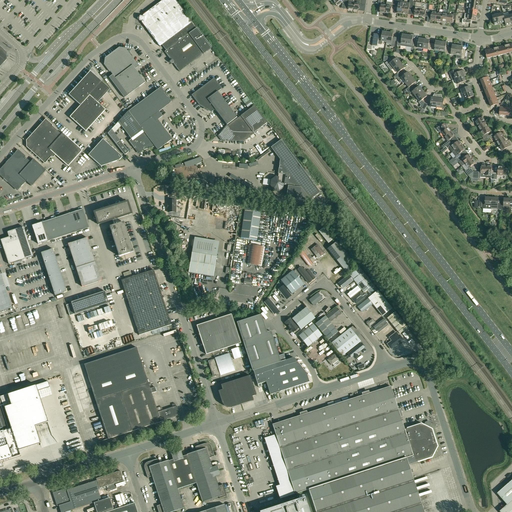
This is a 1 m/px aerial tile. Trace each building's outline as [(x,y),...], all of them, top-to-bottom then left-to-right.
[(139,16),(139,21),(142,21),(141,22),(147,30),(151,35),(160,47),(160,46),(162,45),(166,51),(189,34),(196,28),(192,22),(175,0),(162,0),(142,16),(142,17),(139,16)] [(345,0),(345,3),(348,4),(347,10),(353,11),(354,0),(345,0)] [(365,5),(366,0),(359,0),(360,0),(358,0),(354,0),(353,11),(358,11),(359,4),(365,5)] [(378,0),(377,5),(378,5),(381,6),(379,13),(385,14),(387,2),(386,5),(381,4),(381,0),(378,0)] [(397,13),(402,14),(404,3),(398,2),(398,0),(395,0),(395,1),(396,1),(395,6),(398,6),(397,13)] [(409,8),(412,8),(413,2),(412,0),(409,0),(409,3),(404,3),(402,14),(408,15),(409,8)] [(391,7),(394,8),(395,8),(395,6),(396,1),(395,1),(392,1),(392,3),(387,2),(385,14),(390,14),(391,7)] [(414,16),(419,17),(421,3),(416,2),(413,2),(412,8),(415,9),(414,16)] [(427,4),(426,4),(421,3),(419,17),(425,17),(426,10),(429,11),(430,5),(430,4),(427,4)] [(430,20),(436,21),(437,12),(432,12),(432,10),(431,10),(432,6),(430,5),(429,11),(428,16),(431,17),(430,20)] [(453,20),(455,20),(456,20),(456,14),(453,13),(453,15),(448,14),(447,23),(452,23),(453,20)] [(476,21),(476,16),(468,15),(465,14),(464,19),(463,19),(462,23),(465,24),(465,23),(471,24),(472,20),(476,21)] [(166,51),(164,52),(168,57),(171,61),(170,62),(171,64),(173,63),(179,72),(203,54),(212,48),(197,28),(196,28),(189,34),(166,51)] [(379,34),(378,41),(378,44),(381,45),(382,44),(382,41),(386,42),(388,33),(382,32),(382,35),(379,34)] [(395,41),(392,41),(393,33),(388,33),(386,42),(386,44),(391,45),(391,46),(394,47),(395,41)] [(400,45),(401,44),(406,45),(408,36),(402,35),(402,38),(398,37),(397,44),(400,45)] [(412,48),(414,48),(415,42),(415,41),(412,40),(413,36),(408,36),(406,45),(411,45),(412,47),(412,48)] [(418,48),(423,49),(424,40),(419,39),(418,43),(415,42),(414,48),(416,49),(418,48)] [(432,45),(429,44),(429,40),(424,40),(423,49),(428,49),(429,50),(431,51),(432,45)] [(433,51),(434,50),(440,51),(441,42),(435,41),(435,45),(432,45),(431,51),(433,51)] [(445,55),(448,55),(449,49),(449,47),(446,47),(446,43),(441,42),(440,51),(445,52),(445,53),(445,55)] [(451,54),(456,55),(457,46),(452,45),(452,49),(449,49),(448,55),(450,55),(451,54)] [(465,51),(462,51),(463,47),(457,46),(456,55),(461,56),(461,59),(464,59),(465,51)] [(128,95),(134,90),(145,82),(140,76),(134,69),(137,66),(125,50),(120,49),(106,59),(106,65),(111,71),(110,72),(128,95)] [(391,71),(394,68),(401,63),(397,58),(392,62),(390,59),(385,63),(387,66),(391,71)] [(394,68),(398,73),(395,75),(395,76),(393,77),(395,79),(396,78),(401,74),(400,72),(404,68),(401,63),(394,68)] [(464,70),(458,73),(457,69),(449,72),(450,76),(452,81),(466,75),(464,70)] [(90,71),(72,91),(69,95),(76,102),(80,106),(70,117),(85,132),(105,110),(97,103),(110,89),(102,82),(90,71)] [(396,78),(398,80),(400,83),(401,82),(403,84),(412,77),(408,72),(403,76),(401,74),(396,78)] [(466,81),(464,76),(466,75),(452,81),(455,89),(457,88),(463,86),(462,83),(466,81)] [(406,90),(407,92),(408,92),(413,88),(411,86),(416,82),(412,77),(403,84),(405,83),(409,87),(406,90)] [(480,80),(483,85),(490,82),(488,77),(480,80)] [(227,125),(237,118),(217,92),(221,89),(214,78),(194,94),(192,95),(199,105),(211,113),(215,110),(227,125)] [(483,85),(485,91),(492,88),(490,82),(483,85)] [(412,92),(416,97),(423,91),(419,86),(414,90),(413,88),(408,92),(405,94),(407,96),(409,94),(412,92)] [(461,90),(462,92),(458,94),(459,96),(471,91),(469,86),(466,88),(465,86),(463,86),(457,88),(458,90),(460,89),(461,90)] [(128,111),(157,150),(172,139),(158,120),(162,116),(159,112),(172,102),(161,87),(128,111)] [(485,91),(487,96),(494,93),(492,88),(485,91)] [(450,99),(456,96),(453,89),(447,91),(450,99)] [(416,97),(420,101),(419,102),(421,105),(420,107),(422,109),(425,103),(423,102),(422,100),(427,96),(423,91),(416,97)] [(465,103),(471,101),(470,98),(473,96),(471,91),(459,96),(460,99),(461,102),(464,101),(462,102),(463,104),(465,103)] [(487,96),(489,101),(496,98),(494,93),(487,96)] [(499,104),(498,104),(496,98),(489,101),(491,107),(496,104),(497,106),(499,105),(499,104)] [(496,114),(499,114),(499,115),(505,115),(506,107),(500,107),(499,105),(497,106),(498,108),(497,108),(496,114)] [(267,123),(254,106),(227,126),(219,136),(221,139),(222,140),(243,141),(267,123)] [(154,147),(142,131),(128,111),(124,115),(120,120),(113,127),(110,131),(108,134),(124,155),(128,152),(114,134),(121,126),(131,139),(130,140),(129,141),(134,148),(135,147),(138,150),(139,152),(154,147)] [(473,122),(475,121),(478,126),(485,122),(482,117),(479,119),(478,116),(472,120),(473,122)] [(68,166),(71,162),(82,150),(75,144),(63,133),(61,134),(52,126),(47,122),(44,122),(27,141),(28,147),(45,162),(50,156),(53,156),(55,154),(68,166)] [(478,126),(480,131),(488,126),(485,122),(478,126)] [(480,131),(483,136),(482,136),(483,139),(487,137),(489,136),(487,133),(491,131),(488,126),(480,131)] [(441,133),(444,137),(451,132),(448,127),(441,133)] [(444,137),(448,141),(441,146),(443,149),(446,147),(446,146),(451,143),(449,140),(455,136),(451,132),(444,137)] [(493,137),(496,141),(503,137),(501,132),(494,136),(492,134),(489,136),(487,137),(488,140),(493,137)] [(496,141),(499,146),(506,142),(503,137),(496,141)] [(122,157),(103,139),(100,142),(99,143),(95,148),(91,152),(89,155),(88,155),(101,166),(119,160),(122,157)] [(272,181),(271,185),(274,189),(278,189),(282,187),(282,185),(287,186),(288,186),(286,198),(308,201),(310,200),(320,192),(315,186),(308,177),(281,140),(271,148),(280,160),(278,174),(277,178),(275,178),(272,181)] [(451,146),(455,150),(462,145),(458,141),(453,145),(451,143),(446,146),(446,147),(448,149),(451,146)] [(507,151),(506,149),(509,147),(506,142),(499,146),(501,151),(500,152),(502,154),(507,151)] [(452,152),(456,156),(454,157),(456,160),(461,156),(459,154),(465,149),(462,145),(455,150),(452,152)] [(46,170),(45,170),(41,166),(33,159),(30,162),(18,150),(0,169),(0,174),(17,190),(26,181),(32,186),(46,170)] [(462,159),(465,164),(472,158),(469,154),(463,158),(461,156),(456,160),(458,162),(462,159)] [(465,164),(468,168),(465,171),(470,178),(473,172),(470,167),(476,163),(472,158),(465,164)] [(481,165),(480,172),(474,172),(473,172),(470,178),(480,179),(480,177),(486,177),(487,166),(481,165)] [(492,166),(487,166),(486,177),(491,178),(491,179),(494,180),(495,173),(491,173),(492,166)] [(498,166),(497,173),(495,173),(494,180),(497,180),(497,175),(503,175),(504,167),(498,166)] [(176,200),(179,200),(179,196),(168,196),(168,200),(168,205),(167,205),(167,208),(168,208),(168,212),(176,212),(176,200)] [(485,197),(485,203),(482,202),(482,209),(487,209),(491,209),(492,198),(485,197)] [(498,198),(492,198),(491,209),(498,210),(500,210),(501,203),(498,203),(498,198)] [(504,199),(501,199),(501,203),(500,210),(510,210),(510,199),(504,199)] [(98,225),(105,222),(112,220),(117,218),(131,214),(127,202),(94,212),(98,225)] [(261,211),(247,209),(245,208),(242,226),(242,229),(240,238),(242,238),(257,240),(261,211)] [(38,244),(63,236),(89,228),(83,209),(32,226),(38,244)] [(132,251),(123,223),(119,224),(117,218),(112,220),(114,226),(111,227),(120,255),(132,251)] [(8,264),(33,256),(23,227),(7,232),(9,237),(0,240),(8,264)] [(319,230),(329,241),(333,238),(323,227),(319,230)] [(78,241),(68,244),(71,254),(73,258),(74,263),(76,268),(77,272),(79,277),(82,287),(92,284),(101,281),(101,280),(98,271),(96,266),(95,262),(93,257),(92,252),(90,247),(87,238),(78,241)] [(265,247),(260,246),(261,243),(251,241),(247,264),(262,267),(265,247)] [(346,272),(355,265),(337,241),(327,249),(346,272)] [(320,256),(325,253),(318,244),(313,247),(320,256)] [(52,247),(40,251),(54,294),(66,290),(52,247)] [(299,255),(309,267),(313,264),(304,251),(299,255)] [(191,253),(188,273),(212,277),(216,257),(191,253)] [(302,266),(298,269),(310,284),(316,279),(309,269),(306,272),(302,266)] [(359,268),(349,275),(361,290),(370,282),(359,268)] [(153,270),(149,271),(121,280),(124,289),(139,335),(171,325),(153,270)] [(0,311),(12,308),(0,271),(0,311)] [(292,271),(280,280),(291,294),(303,285),(292,271)] [(338,284),(343,289),(353,282),(348,276),(338,284)] [(361,291),(351,299),(356,305),(368,296),(365,292),(363,294),(361,291)] [(377,291),(368,298),(373,305),(379,312),(382,316),(391,309),(389,305),(377,291)] [(105,292),(71,302),(75,313),(75,314),(76,313),(108,303),(106,295),(105,292)] [(313,306),(323,299),(318,292),(308,299),(313,306)] [(269,298),(264,301),(274,314),(279,311),(269,298)] [(357,307),(362,313),(373,305),(368,298),(357,307)] [(75,313),(71,302),(65,304),(69,315),(75,313)] [(292,319),(301,330),(315,318),(306,307),(292,319)] [(327,316),(331,321),(342,313),(338,308),(327,316)] [(399,334),(404,330),(407,328),(395,312),(387,318),(399,334)] [(196,326),(199,334),(203,346),(206,355),(212,352),(236,345),(236,346),(241,345),(240,343),(241,343),(231,314),(196,326)] [(267,332),(261,314),(236,322),(249,360),(252,370),(252,371),(253,371),(285,361),(283,354),(279,356),(270,331),(267,332)] [(315,324),(328,340),(330,342),(340,333),(339,331),(338,332),(325,316),(315,324)] [(285,323),(293,333),(298,329),(290,319),(285,323)] [(385,319),(373,328),(376,332),(388,324),(385,319)] [(307,347),(322,335),(313,325),(299,336),(307,347)] [(331,343),(342,357),(360,342),(350,328),(331,343)] [(398,334),(385,344),(390,349),(402,340),(398,334)] [(362,344),(348,354),(351,359),(365,348),(362,344)] [(214,376),(220,374),(220,375),(235,371),(229,354),(215,358),(215,359),(208,361),(211,370),(212,369),(214,376)] [(335,354),(327,360),(331,364),(338,358),(335,354)] [(294,358),(285,361),(253,371),(257,385),(264,383),(266,382),(270,395),(276,393),(277,393),(278,393),(278,392),(309,382),(306,373),(294,358)] [(158,412),(151,393),(156,392),(155,387),(150,388),(141,360),(88,377),(108,439),(161,422),(175,417),(179,415),(178,411),(177,406),(176,406),(175,403),(172,404),(173,407),(158,412)] [(87,405),(95,402),(91,391),(87,392),(80,372),(75,374),(77,378),(71,380),(75,392),(77,391),(79,397),(77,398),(81,408),(82,408),(84,413),(89,411),(87,405)] [(250,376),(233,381),(241,404),(253,400),(252,396),(256,395),(250,376)] [(0,461),(19,455),(17,450),(39,443),(33,426),(47,421),(36,390),(48,387),(47,381),(7,394),(0,397),(0,396),(0,461)] [(223,384),(220,385),(221,387),(222,390),(218,391),(222,403),(224,406),(227,408),(231,408),(241,404),(233,381),(223,384)] [(421,424),(404,430),(390,386),(317,410),(272,424),(295,494),(308,489),(315,511),(423,511),(417,492),(408,464),(431,457),(437,446),(431,429),(427,428),(428,427),(426,426),(425,426),(421,424)] [(171,511),(184,508),(178,492),(177,489),(196,483),(202,502),(219,497),(219,498),(227,496),(223,485),(218,486),(215,477),(220,475),(217,466),(212,467),(209,458),(214,456),(210,446),(210,445),(209,444),(208,444),(207,443),(206,443),(204,444),(195,447),(196,451),(187,455),(182,456),(181,451),(171,454),(173,459),(159,464),(157,459),(148,462),(147,462),(146,463),(145,463),(145,464),(144,465),(144,466),(144,467),(144,468),(147,478),(152,476),(161,504),(157,506),(158,511),(171,511)] [(103,511),(113,509),(110,498),(102,500),(98,491),(106,488),(107,491),(116,489),(115,484),(123,481),(121,475),(120,471),(96,479),(97,481),(67,490),(66,488),(52,493),(57,506),(59,506),(60,511),(65,511),(94,503),(96,511),(103,511)] [(511,511),(511,480),(497,493),(507,505),(500,511),(511,511)] [(309,511),(304,497),(259,511),(309,511)] [(130,504),(106,511),(137,511),(136,507),(134,503),(130,504)]
